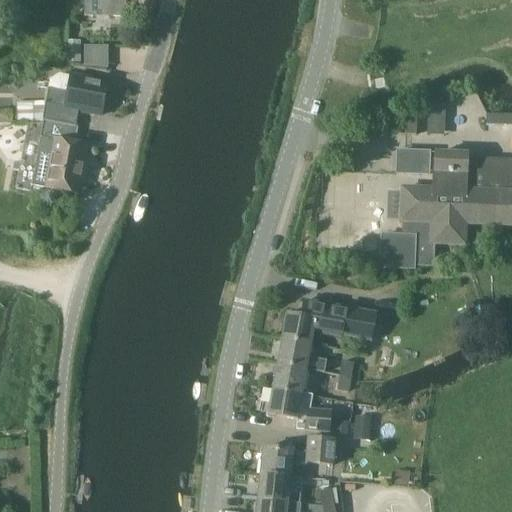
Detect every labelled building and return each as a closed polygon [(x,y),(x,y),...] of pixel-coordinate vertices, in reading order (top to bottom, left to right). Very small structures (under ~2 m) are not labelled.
[(84,0),(84,16),(125,17),(125,0),(84,0)] [(107,84),(71,77),(59,75),(50,81),(43,121),(76,127),(79,111),(101,115),(107,84)] [(0,126),(13,126),(13,114),(0,114),(0,126)] [(415,135),(415,116),(406,116),(405,135),(415,135)] [(488,127),(511,127),(511,117),(488,117),(488,127)] [(33,186),(63,192),(78,195),(87,146),(75,144),(78,128),(45,122),(33,186)] [(430,267),(431,245),(463,246),(464,224),(511,225),(511,159),(466,158),(466,155),(434,154),(433,160),(427,160),(427,153),(396,151),(395,173),(427,174),(427,171),(433,171),(432,172),(433,172),(432,186),(431,186),(431,188),(431,196),(400,195),(399,227),(401,227),(401,237),(380,236),(379,269),(411,270),(411,266),(430,267)] [(281,339),(310,345),(313,330),(370,340),(375,315),(304,302),(301,317),(286,314),(281,339)] [(325,361),(308,358),(310,345),(281,339),(276,366),(305,371),(306,369),(323,372),(325,361)] [(351,379),(354,363),(342,361),(339,377),(351,379)] [(305,371),(276,366),(271,390),(301,396),(301,394),(305,371)] [(348,393),(351,379),(339,377),(336,391),(348,393)] [(311,396),(301,394),(301,396),(271,390),(267,415),(301,421),(300,431),(328,433),(329,413),(309,411),(311,396)] [(359,420),(357,443),(371,444),(373,421),(359,420)] [(275,476),(289,477),(290,465),(306,467),(306,462),(333,465),(335,440),(306,437),(304,453),(262,449),(260,474),(275,476)] [(257,500),(286,504),(289,477),(275,476),(260,474),(257,500)] [(331,492),(320,494),(322,507),(333,504),(331,492)] [(256,511),(285,511),(286,504),(257,500),(256,511)]
